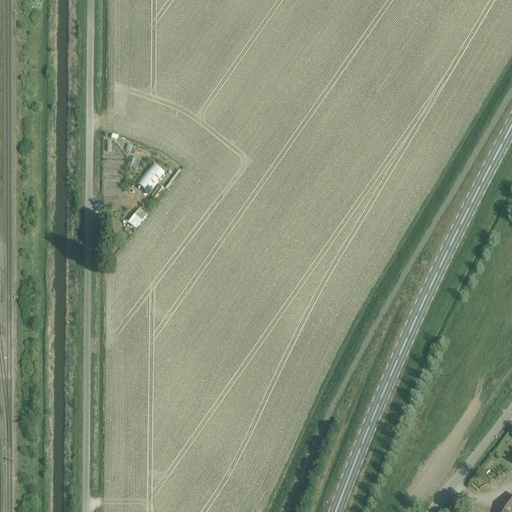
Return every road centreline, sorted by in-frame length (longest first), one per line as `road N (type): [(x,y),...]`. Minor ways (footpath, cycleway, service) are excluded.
road 1 (unclassified): [(84,511),(87,0)]
road 2 (primary): [(335,511),(458,228),(511,130)]
road 3 (residential): [(432,511),(511,407)]
